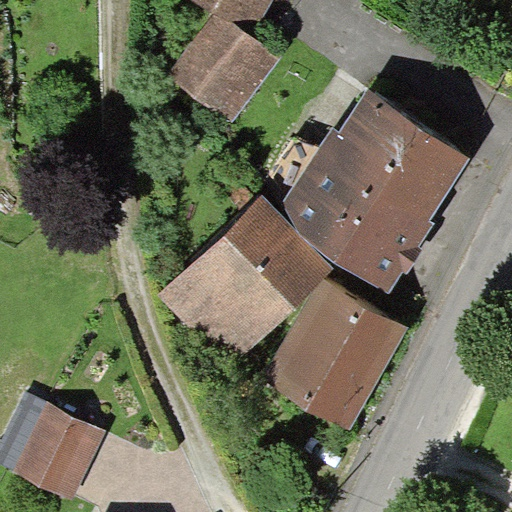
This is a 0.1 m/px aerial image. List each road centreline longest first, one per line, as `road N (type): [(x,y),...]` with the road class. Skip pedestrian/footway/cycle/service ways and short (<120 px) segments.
road 1 (residential): [(115,0),(132,274),(148,330),(232,511)]
road 2 (tertiary): [(511,242),(374,511)]
